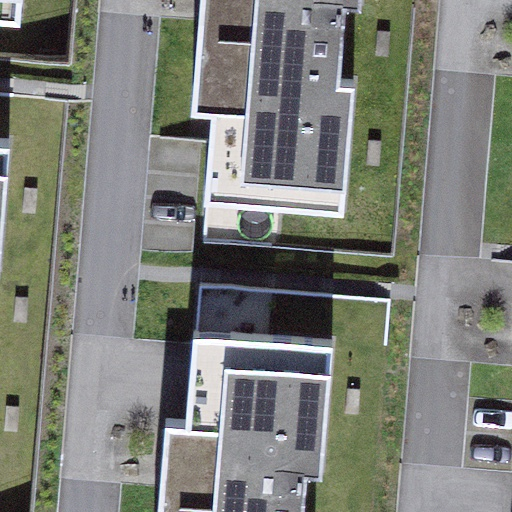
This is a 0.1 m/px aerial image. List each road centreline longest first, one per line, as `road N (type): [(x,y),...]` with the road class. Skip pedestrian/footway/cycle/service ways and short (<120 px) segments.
road 1 (residential): [(85,511),(135,0)]
road 2 (residential): [(435,511),(478,0)]
